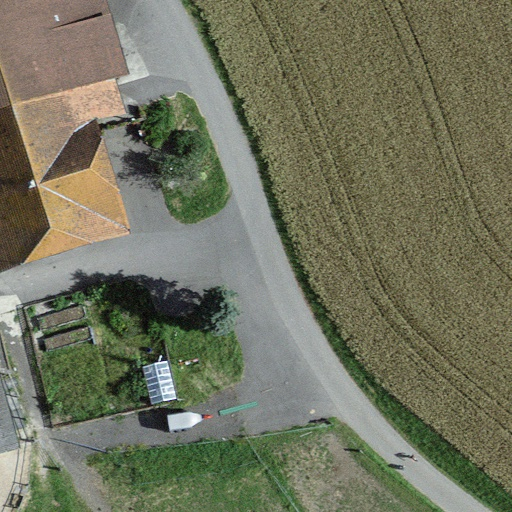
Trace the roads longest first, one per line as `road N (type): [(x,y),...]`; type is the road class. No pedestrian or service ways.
road 1 (unclassified): [(176,0),(275,244),(364,418)]
road 2 (track): [(0,287),(26,294),(275,244)]
road 3 (track): [(364,418),(467,511)]
